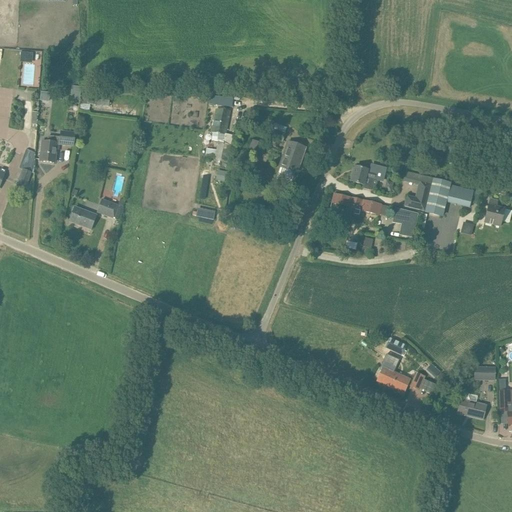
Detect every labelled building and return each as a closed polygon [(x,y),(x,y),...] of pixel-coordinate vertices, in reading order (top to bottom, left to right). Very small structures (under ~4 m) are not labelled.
[(20,60),(30,61),(31,54),(21,53),(20,60)] [(72,86),(70,99),(80,100),(81,87),(72,86)] [(41,92),(40,101),(49,102),(50,93),(41,92)] [(109,97),(82,94),(81,104),(109,107),(109,97)] [(231,107),(232,100),(232,99),(210,97),(210,99),(209,105),(231,107)] [(229,112),(216,110),(213,133),(214,133),(213,141),(226,143),(229,112)] [(285,134),(271,130),(269,137),(282,142),(285,134)] [(75,133),(60,131),(59,138),(59,145),(59,146),(74,147),(75,133)] [(47,142),(42,142),(40,162),(54,163),(56,144),(59,145),(59,138),(48,137),(47,142)] [(265,145),(252,140),(247,155),(253,157),(254,153),(261,156),(265,145)] [(231,146),(218,143),(216,151),(206,149),(204,162),(210,163),(211,159),(214,159),(213,164),(226,167),(231,146)] [(304,148),(288,143),(277,175),(279,177),(286,179),(288,178),(291,171),(296,173),(304,148)] [(456,145),(448,143),(445,162),(452,163),(456,145)] [(34,153),(26,150),(19,169),(22,170),(16,185),(26,189),(32,173),(33,173),(34,153)] [(355,167),(351,182),(361,185),(363,185),(363,187),(368,189),(372,187),(374,180),(374,179),(382,181),(385,169),(371,166),(370,172),(367,171),(355,167)] [(218,170),(216,180),(225,182),(227,172),(218,170)] [(427,202),(425,211),(442,216),(446,202),(469,208),(473,192),(450,186),(450,184),(433,179),(427,202)] [(426,204),(430,185),(420,183),(416,199),(407,197),(404,207),(422,211),(424,211),(426,204)] [(380,205),(333,195),(331,203),(349,207),(347,215),(358,218),(360,211),(378,215),(380,205)] [(119,206),(102,200),(96,213),(114,220),(119,206)] [(497,201),(490,200),(489,206),(488,206),(484,223),(500,227),(501,221),(508,223),(511,211),(496,207),(497,201)] [(96,216),(75,208),(69,222),(91,230),(96,216)] [(396,209),(393,223),(402,224),(400,235),(412,237),(417,215),(396,209)] [(470,235),(472,226),(461,224),(459,233),(470,235)] [(373,240),(365,238),(361,255),(371,257),(373,251),(371,250),(373,240)] [(392,340),(389,339),(381,346),(388,353),(390,350),(392,352),(397,347),(395,345),(396,344),(392,340)] [(413,382),(383,368),(377,382),(403,394),(407,385),(418,390),(424,377),(417,374),(413,382)] [(495,368),(474,368),(473,381),(495,382),(495,368)] [(511,405),(508,406),(508,391),(499,392),(500,412),(501,412),(501,413),(501,415),(508,414),(508,425),(511,424),(511,405)] [(486,406),(460,400),(457,414),(483,420),(486,406)]
